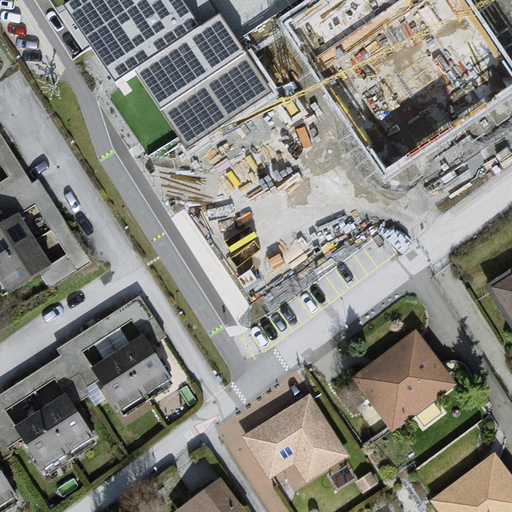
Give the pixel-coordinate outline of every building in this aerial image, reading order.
[(140,78),(190,153),(275,95),(212,0),(85,0),(67,12),(121,91),(140,78)] [(406,0),(332,51),(407,161),(484,109),(410,0),(406,0)] [(0,285),(4,293),(40,272),(46,282),(81,261),(37,183),(26,189),(0,144),(0,285)] [(511,274),(489,287),(511,326),(511,274)] [(0,506),(15,497),(0,473),(0,461),(23,447),(42,477),(95,444),(77,416),(107,397),(118,415),(173,380),(154,350),(166,342),(138,298),(55,350),(59,357),(0,394),(0,506)] [(357,379),(392,429),(454,385),(418,335),(357,379)] [(310,396),(244,437),(276,487),(287,480),(295,492),(350,458),(310,396)] [(430,498),(439,511),(511,511),(511,475),(496,452),(430,498)] [(181,511),(238,511),(221,485),(181,511)]
